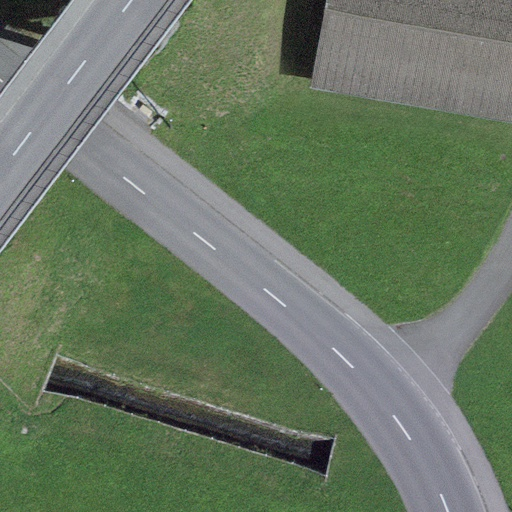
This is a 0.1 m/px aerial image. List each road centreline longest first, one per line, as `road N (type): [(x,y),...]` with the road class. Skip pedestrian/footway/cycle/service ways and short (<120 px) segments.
road 1 (tertiary): [(0,75),(317,332),(410,435),(448,511)]
road 2 (tertiary): [(0,172),(131,0)]
